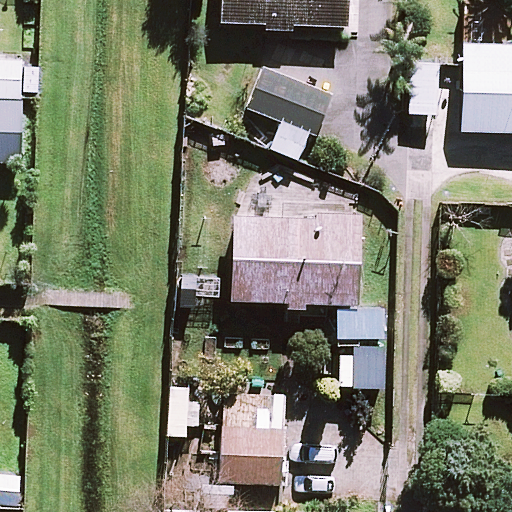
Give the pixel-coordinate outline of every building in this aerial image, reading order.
[(352,0),(223,0),(222,32),(268,33),(268,39),(297,40),(298,34),(351,36),(352,0)] [(511,140),(511,51),(464,50),(464,70),(462,139),(511,140)] [(0,102),(22,103),(23,64),(0,63),(0,102)] [(441,70),(412,69),(410,121),(439,122),(441,70)] [(268,72),(250,114),(318,142),(335,100),(268,72)] [(0,167),(20,168),(22,103),(0,102),(0,167)] [(234,224),(231,309),(286,311),(286,317),(308,318),(308,312),(358,313),(361,221),(318,220),(317,227),(234,224)] [(282,491),(287,402),(227,399),(222,487),(282,491)]
